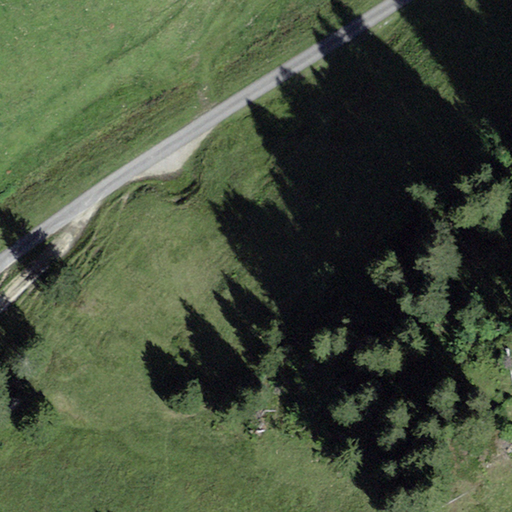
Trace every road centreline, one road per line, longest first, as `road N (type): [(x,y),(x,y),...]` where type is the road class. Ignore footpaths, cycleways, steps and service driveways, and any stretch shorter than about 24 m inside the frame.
road 1 (unclassified): [(400,0),(80,203),(0,263)]
road 2 (track): [(74,207),(55,243),(0,305)]
